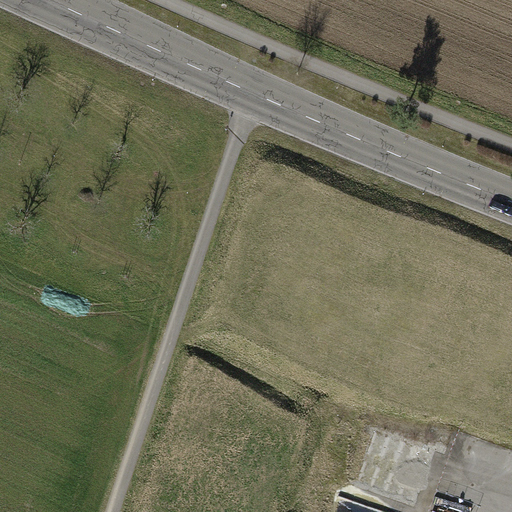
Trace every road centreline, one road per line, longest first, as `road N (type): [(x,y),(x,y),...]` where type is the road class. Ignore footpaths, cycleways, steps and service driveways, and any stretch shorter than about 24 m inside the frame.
road 1 (tertiary): [(511,197),(252,93),(52,0)]
road 2 (track): [(252,93),(112,511)]
